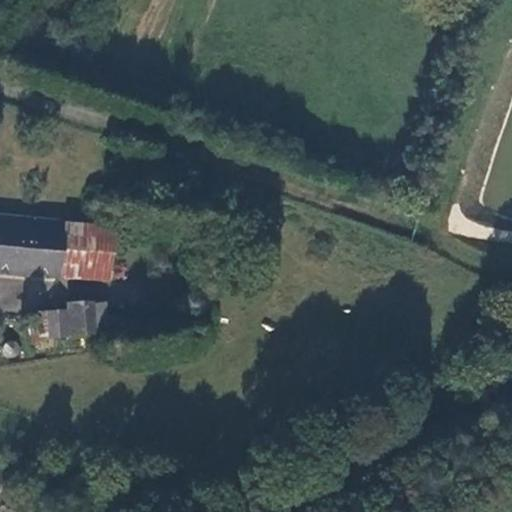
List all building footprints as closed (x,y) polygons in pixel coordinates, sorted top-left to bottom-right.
[(0,269),(60,275),(65,222),(0,216),(0,269)] [(60,275),(110,279),(114,228),(65,222),(60,275)] [(40,282),(40,279),(0,276),(0,308),(22,310),(24,281),(40,282)] [(70,310),(65,311),(67,335),(95,332),(92,302),(70,304),(70,310)] [(50,313),(53,336),(67,335),(65,311),(50,313)] [(50,313),(32,314),(35,338),(53,336),(50,313)]
